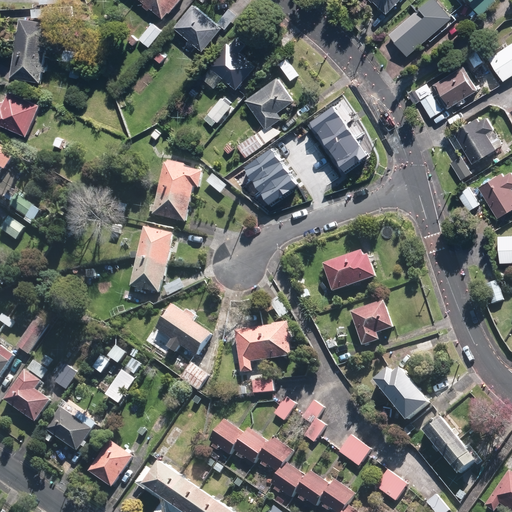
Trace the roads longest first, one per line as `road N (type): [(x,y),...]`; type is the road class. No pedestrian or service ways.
road 1 (residential): [(283,0),(361,70),(384,102),(416,183)]
road 2 (residential): [(416,183),(480,356),(511,388)]
road 3 (residential): [(416,183),(288,230),(241,259)]
